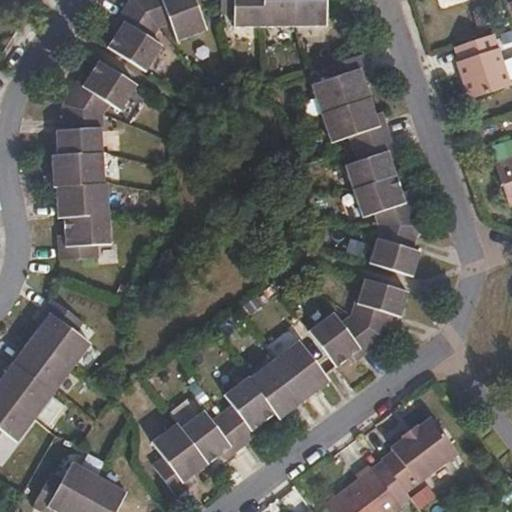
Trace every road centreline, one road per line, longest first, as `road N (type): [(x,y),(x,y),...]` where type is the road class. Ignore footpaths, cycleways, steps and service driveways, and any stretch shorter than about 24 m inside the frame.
road 1 (residential): [(75,0),(14,98),(5,167),(18,239),(0,302)]
road 2 (residential): [(474,262),(384,0)]
road 3 (residential): [(220,511),(442,348)]
